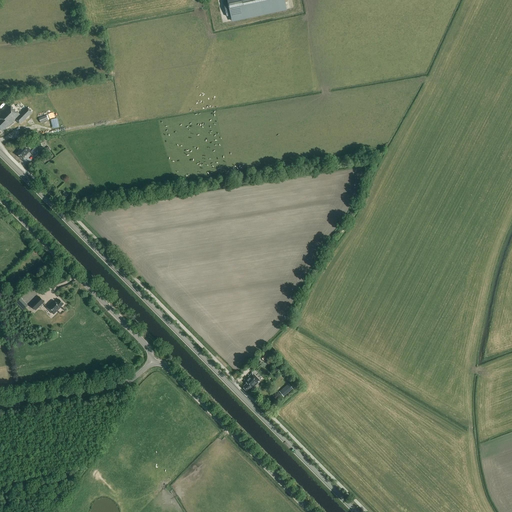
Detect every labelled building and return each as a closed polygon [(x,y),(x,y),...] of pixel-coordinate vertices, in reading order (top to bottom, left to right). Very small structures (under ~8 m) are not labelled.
[(227,0),(228,1),(224,2),(227,17),(231,16),(232,21),(286,9),(284,0),(227,0)] [(0,118),(0,119),(0,129),(2,132),(6,128),(7,128),(16,119),(20,124),(24,121),(32,113),(27,108),(20,115),(9,104),(0,113),(0,118)] [(30,150),(24,144),(18,150),(19,151),(16,154),(21,158),(24,156),(25,156),(30,150)] [(30,152),(35,156),(41,150),(36,146),(30,152)] [(39,296),(30,305),(36,311),(45,302),(39,296)] [(21,298),(16,303),(23,311),(25,309),(20,304),(22,302),(27,307),(28,306),(21,298)] [(56,303),(54,301),(47,308),(54,314),(61,307),(63,304),(59,300),(56,303)] [(260,356),(265,362),(271,357),(265,351),(260,356)] [(252,373),(244,381),(247,383),(243,387),(248,393),(260,381),(252,373)] [(279,392),(284,397),(293,389),(288,384),(279,392)]
